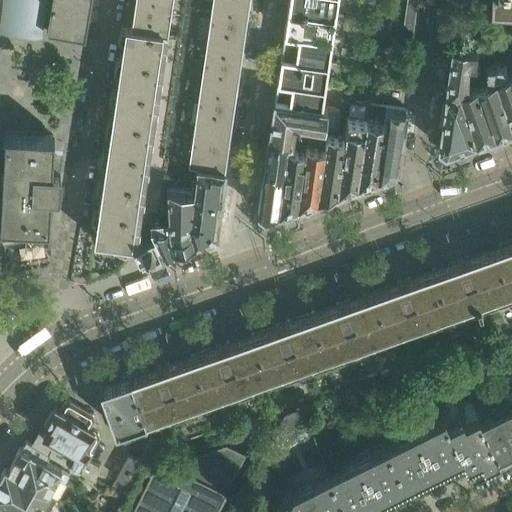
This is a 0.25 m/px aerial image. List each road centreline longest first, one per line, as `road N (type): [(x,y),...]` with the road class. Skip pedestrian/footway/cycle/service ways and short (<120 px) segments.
road 1 (residential): [(84,333),(60,291),(112,0)]
road 2 (residential): [(241,277),(511,180)]
road 3 (residential): [(271,0),(241,277)]
road 4 (residential): [(84,333),(241,277)]
